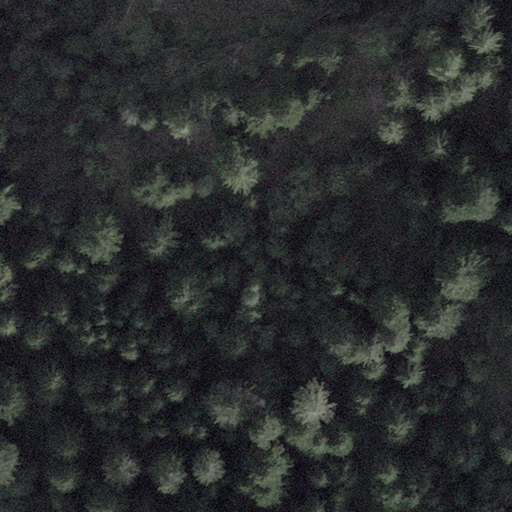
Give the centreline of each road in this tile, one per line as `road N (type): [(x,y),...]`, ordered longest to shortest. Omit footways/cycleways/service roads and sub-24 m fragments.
road 1 (track): [(144,0),(70,95),(51,145),(18,177),(20,297),(31,378),(50,425),(52,511)]
road 2 (track): [(370,511),(390,372),(483,205),(494,159),(478,108),(484,89),(495,88),(511,112)]
road 3 (track): [(511,282),(490,383),(499,406),(511,408)]
